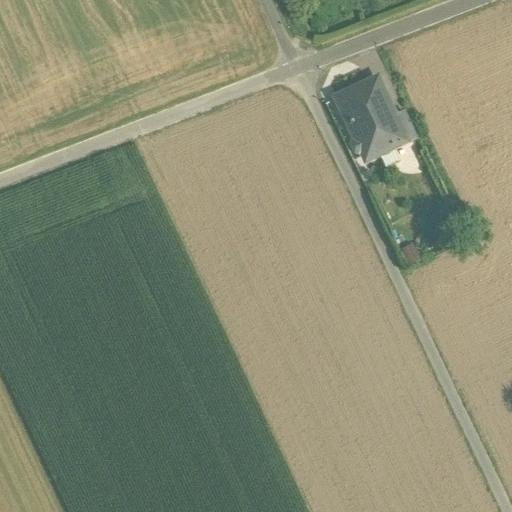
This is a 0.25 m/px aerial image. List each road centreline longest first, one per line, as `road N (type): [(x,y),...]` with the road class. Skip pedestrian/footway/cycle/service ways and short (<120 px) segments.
road 1 (track): [(511,506),(295,69)]
road 2 (track): [(295,69),(0,183)]
road 3 (residential): [(478,0),(295,69)]
